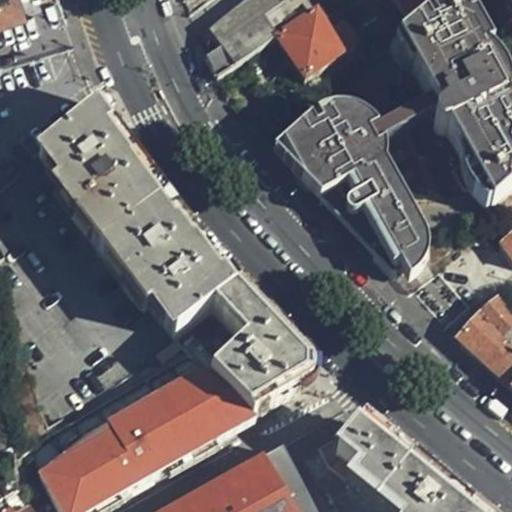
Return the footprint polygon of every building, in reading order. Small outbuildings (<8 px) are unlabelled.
[(0,0),(0,25),(25,18),(19,0),(0,0)] [(209,66),(218,83),(277,43),(315,16),(304,0),(251,0),(212,31),(222,50),(208,59),(209,66)] [(393,0),(412,31),(418,26),(422,24),(435,15),(425,0),(393,0)] [(454,6),(449,7),(435,15),(422,24),(428,34),(424,37),(418,26),(412,31),(396,44),(402,51),(391,61),(397,69),(401,73),(405,76),(409,78),(413,77),(431,108),(436,117),(437,119),(434,122),(432,125),(432,128),(432,133),(434,136),(437,138),(442,140),(446,140),(464,168),(452,175),(468,199),(478,193),(491,217),(498,211),(511,197),(511,90),(495,62),(483,57),(489,54),(472,26),(467,28),(454,6)] [(315,16),(277,43),(306,85),(356,49),(344,33),(334,41),(315,16)] [(396,44),(385,54),(391,61),(402,51),(396,44)] [(378,162),(436,117),(431,108),(372,151),(378,162)] [(173,343),(235,297),(223,282),(217,287),(103,133),(109,128),(100,111),(37,161),(63,194),(57,198),(144,315),(149,311),(173,343)] [(298,188),(374,263),(381,255),(396,277),(400,276),(410,289),(425,267),(426,262),(427,257),(427,252),(425,246),(421,238),(378,162),(372,151),(366,142),(377,133),(368,127),(362,124),(356,123),(352,121),(347,119),(341,118),(335,118),(329,118),(323,120),(316,123),(309,127),(279,154),(298,188)] [(511,197),(498,211),(511,226),(511,197)] [(511,236),(499,249),(511,269),(511,236)] [(486,261),(501,282),(511,274),(511,269),(499,249),(486,261)] [(381,255),(374,263),(396,284),(399,281),(396,277),(381,255)] [(304,393),(304,368),(235,297),(173,343),(172,343),(251,424),(304,393)] [(481,320),(459,345),(511,393),(511,327),(497,307),(481,320)] [(219,448),(254,428),(251,424),(236,410),(210,382),(195,390),(193,385),(103,436),(107,443),(37,483),(53,511),(98,511),(115,503),(116,506),(163,479),(162,476),(211,448),(212,451),(219,448)] [(462,511),(440,494),(364,429),(301,460),(309,479),(331,502),(336,511),(462,511)] [(162,476),(163,479),(167,484),(215,457),(212,451),(211,448),(162,476)] [(274,511),(258,486),(217,511),(203,511),(199,505),(185,511),(274,511)] [(7,498),(10,504),(20,499),(17,493),(7,498)] [(13,511),(10,504),(7,498),(0,501),(0,511),(27,511),(26,508),(19,511),(13,511)] [(98,511),(117,511),(119,511),(116,506),(115,503),(98,511)]
